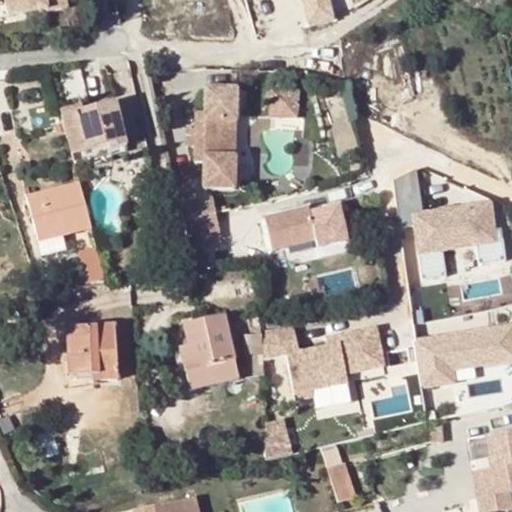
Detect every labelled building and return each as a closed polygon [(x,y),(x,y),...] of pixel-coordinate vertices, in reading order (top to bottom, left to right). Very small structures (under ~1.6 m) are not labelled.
[(5,0),(6,1),(10,20),(49,11),(49,13),(70,8),(68,0),(5,0)] [(300,0),(308,27),(336,20),(330,0),(300,0)] [(238,90),(208,88),(206,113),(197,112),(196,128),(194,128),(193,146),(195,146),(195,162),(204,162),(202,188),(233,189),(235,157),(230,157),(231,122),(237,122),(238,90)] [(301,93),(273,91),(272,105),(300,107),(301,93)] [(110,147),(111,151),(126,146),(115,103),(84,111),(62,117),(73,157),(110,147)] [(82,105),(60,109),(62,117),(84,111),(82,105)] [(300,107),(272,105),(272,119),(299,120),(300,107)] [(112,156),(111,151),(110,147),(73,157),(75,166),(112,156)] [(396,230),(411,228),(419,282),(443,278),(439,252),(473,247),(476,268),(502,264),(497,232),(490,233),(486,206),(418,216),(412,172),(389,183),(396,230)] [(192,181),(175,185),(182,219),(215,212),(212,196),(196,199),(192,181)] [(90,227),(80,186),(28,199),(39,241),(90,227)] [(264,220),(271,251),(315,241),(317,250),(348,243),(340,208),(309,215),(308,210),(264,220)] [(93,249),(80,252),(88,285),(101,282),(93,249)] [(222,316),(183,326),(187,347),(179,348),(189,392),(238,380),(222,316)] [(114,326),(67,330),(69,376),(91,375),(92,383),(117,382),(114,326)] [(382,368),(374,330),(335,338),(337,347),(326,349),(298,355),(292,327),(260,333),(262,363),(285,358),(294,402),(312,399),(310,392),(346,385),(344,376),(382,368)] [(511,341),(510,328),(413,343),(420,390),(451,385),(449,372),(511,362),(511,341)] [(337,347),(335,338),(324,341),(326,349),(337,347)] [(286,420),(262,424),(269,459),(293,455),(286,420)] [(511,430),(479,436),(484,459),(493,457),(493,467),(476,469),(481,496),(472,497),(474,511),(492,511),(507,510),(504,493),(511,491),(511,430)] [(493,457),(484,459),(466,461),(472,497),(481,496),(476,469),(493,467),(493,457)] [(341,465),(325,469),(337,505),(352,500),(341,465)] [(195,511),(193,500),(183,502),(185,511),(195,511)] [(185,511),(183,502),(141,511),(185,511)]
